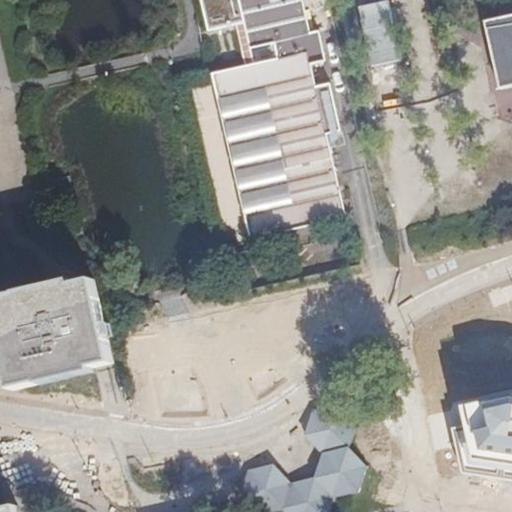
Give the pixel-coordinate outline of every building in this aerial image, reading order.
[(219,74),(250,240),(355,221),(329,85),(320,87),(317,67),(331,64),(325,32),(312,34),(305,0),(204,0),(210,31),(238,26),(247,68),(219,74)] [(511,12),(484,19),(499,89),(511,86),(511,12)] [(0,290),(0,338),(13,393),(92,375),(90,368),(89,363),(111,358),(91,280),(69,284),(69,282),(67,274),(0,290)] [(197,372),(162,376),(164,398),(199,394),(197,372)] [(284,484),(271,466),(243,471),(237,492),(257,511),(280,507),(285,511),(327,511),(331,501),(359,493),(364,467),(346,449),(355,423),(339,403),(312,410),(305,436),(323,454),(308,482),(284,484)]
